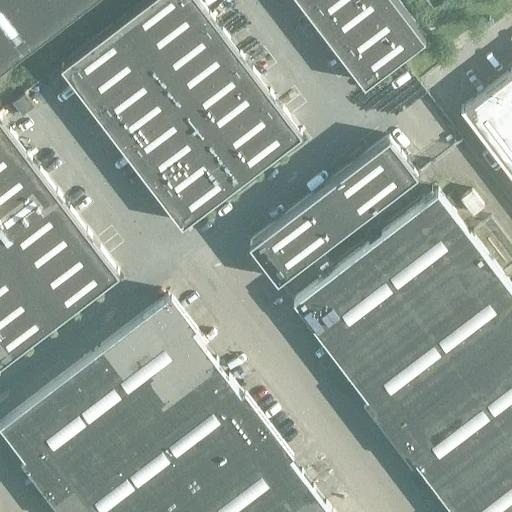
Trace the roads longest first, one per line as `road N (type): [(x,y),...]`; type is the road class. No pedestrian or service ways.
road 1 (unclassified): [(198,247),(352,129),(253,0)]
road 2 (unclassified): [(198,247),(397,511)]
road 3 (unclassified): [(511,22),(433,82),(511,186)]
road 4 (unclassified): [(35,92),(166,264)]
road 5 (unclassified): [(0,391),(166,264)]
